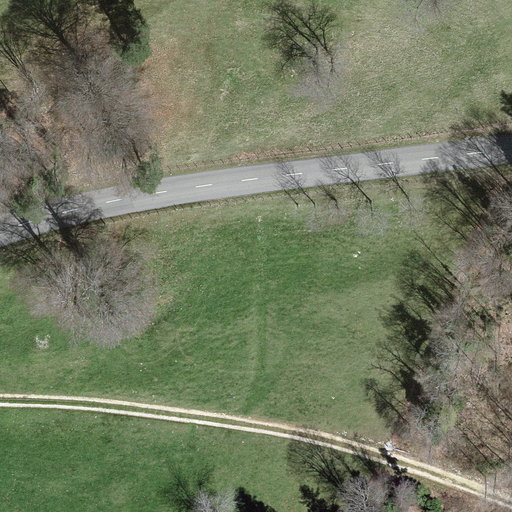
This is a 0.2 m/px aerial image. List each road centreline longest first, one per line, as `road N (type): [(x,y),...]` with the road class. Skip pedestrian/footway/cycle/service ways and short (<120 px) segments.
road 1 (secondary): [(511,148),(152,193),(0,230)]
road 2 (track): [(495,511),(349,446),(38,403),(0,405)]
